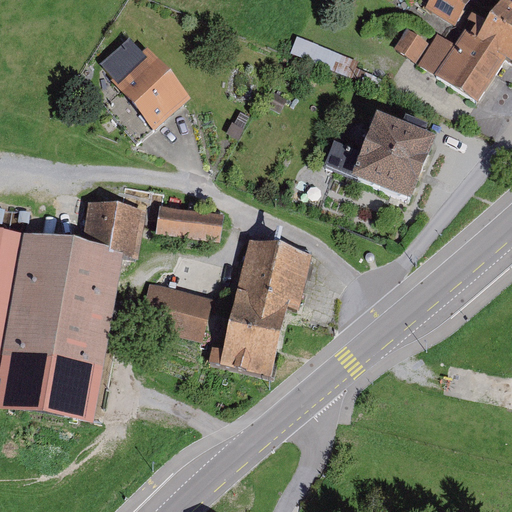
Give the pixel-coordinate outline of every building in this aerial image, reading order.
[(511,0),(507,0),(490,28),(476,19),(464,36),(466,39),(456,52),(437,41),(427,57),(418,70),(449,94),(477,112),(506,72),(511,76),(511,0)] [(477,2),(472,0),(436,0),(426,15),(455,34),(477,2)] [(428,50),(408,36),(395,55),(416,69),(428,50)] [(293,58),(345,74),(351,55),(299,39),(293,58)] [(147,72),(112,97),(152,151),(187,126),(147,72)] [(436,161),(379,136),(353,194),(411,219),(428,181),(436,161)] [(148,235),(92,225),(85,267),(124,275),(141,277),(148,235)] [(218,276),(224,241),(157,229),(151,264),(218,276)] [(218,368),(271,381),(288,314),(294,316),(309,256),(249,241),(218,368)] [(85,267),(0,249),(0,407),(2,408),(0,419),(0,428),(89,447),(124,275),(85,267)] [(197,364),(205,322),(138,310),(131,352),(197,364)]
